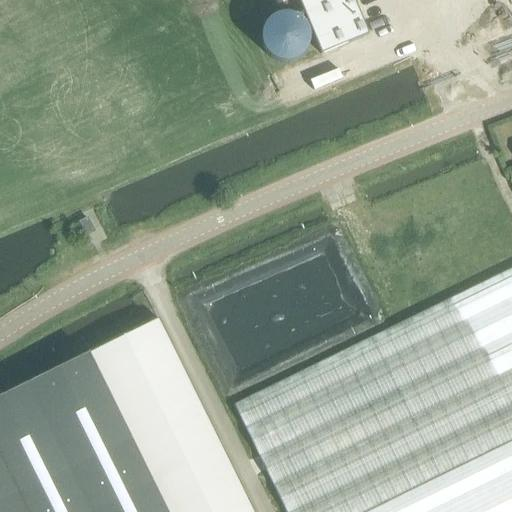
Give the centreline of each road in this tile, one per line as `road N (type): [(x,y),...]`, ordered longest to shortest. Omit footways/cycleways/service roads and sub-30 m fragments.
road 1 (unclassified): [(511,101),(140,257)]
road 2 (unclassified): [(266,511),(140,257)]
road 3 (unclassified): [(0,336),(140,257)]
